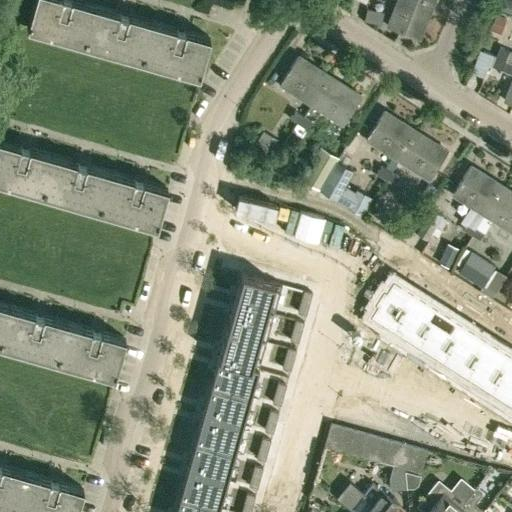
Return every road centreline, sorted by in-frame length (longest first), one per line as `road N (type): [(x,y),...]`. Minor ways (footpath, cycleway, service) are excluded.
road 1 (residential): [(292,0),(208,129),(184,248),(169,257),(154,308),(163,325),(142,400),(126,409),(112,458),(120,478),(111,511)]
road 2 (residential): [(424,80),(313,7)]
